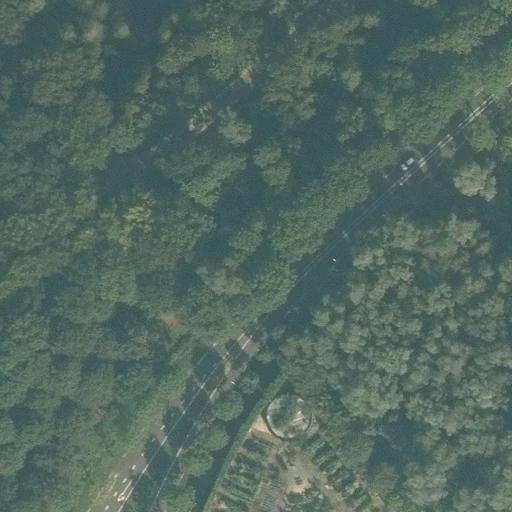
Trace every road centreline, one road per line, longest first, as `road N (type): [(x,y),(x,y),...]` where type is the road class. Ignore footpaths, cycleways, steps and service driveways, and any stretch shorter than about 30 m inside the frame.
road 1 (secondary): [(277,300),(393,183),(511,80)]
road 2 (unclassified): [(119,186),(336,0)]
road 3 (secondary): [(277,300),(182,394),(104,511)]
road 4 (secondary): [(159,511),(277,300)]
road 5 (unclassified): [(0,41),(119,186)]
road 6 (unclassified): [(0,257),(119,186)]
